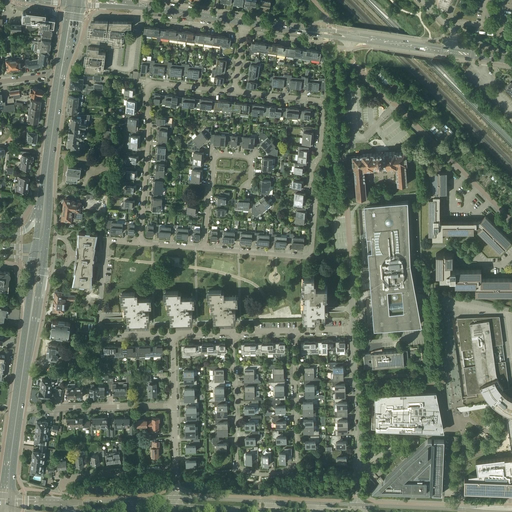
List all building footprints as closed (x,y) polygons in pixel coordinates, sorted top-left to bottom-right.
[(252,0),(251,8),(258,9),(260,0),(256,0),(252,0)] [(460,0),(458,7),(475,14),(476,0),(460,0)] [(38,26),(45,27),(45,28),(52,29),(52,27),(53,27),(54,19),(44,18),(44,14),(24,11),(24,12),(23,11),(23,12),(22,12),(21,21),(22,21),(21,22),(23,23),(38,25),(38,26)] [(91,23),(89,40),(100,41),(101,38),(106,39),(108,20),(96,20),(96,21),(95,21),(93,21),(92,21),(92,22),(91,23)] [(128,27),(131,27),(132,21),(109,21),(107,39),(112,39),(112,45),(122,46),(124,31),(124,30),(124,29),(125,29),(125,28),(126,28),(127,27),(128,27)] [(22,28),(23,26),(11,25),(10,35),(20,36),(21,28),(22,28)] [(152,37),(154,26),(153,26),(151,26),(150,26),(149,26),(149,28),(145,27),(143,35),(152,37)] [(155,26),(154,26),(152,37),(157,38),(157,41),(160,41),(161,38),(162,30),(158,29),(158,28),(157,27),(156,27),(155,27),(155,26)] [(52,31),(52,29),(45,28),(42,27),(42,29),(39,29),(39,30),(38,33),(41,33),(41,37),(38,37),(38,42),(31,41),(31,43),(34,44),(49,46),(50,43),(51,42),(51,40),(50,39),(50,38),(50,36),(51,36),(51,34),(52,34),(53,33),(52,31)] [(166,30),(162,30),(161,38),(169,39),(171,29),(170,29),(169,29),(168,29),(167,29),(166,29),(166,30)] [(169,39),(178,41),(179,32),(175,31),(175,30),(174,30),(174,29),(173,29),(172,29),(171,29),(169,39)] [(183,33),(179,32),(178,41),(186,42),(188,31),(187,31),(186,31),(185,31),(184,31),(183,31),(183,33)] [(195,43),(195,42),(196,35),(192,34),(192,33),(192,32),(191,32),(190,32),(189,31),(188,31),(186,42),(195,43)] [(196,34),(196,35),(195,42),(204,44),(205,33),(204,33),(203,33),(202,33),(201,33),(200,35),(196,34)] [(212,45),(214,37),(210,36),(210,35),(209,34),(208,34),(207,34),(206,33),(205,33),(204,44),(212,45)] [(212,45),(221,46),(223,36),(222,36),(221,36),(220,36),(218,36),(218,37),(214,37),(212,45)] [(223,36),(221,46),(230,48),(231,39),(227,38),(227,37),(226,37),(225,36),(224,36),(223,36)] [(259,52),(261,42),(260,41),(259,41),(258,41),(257,41),(256,42),(256,43),(249,42),(247,52),(250,53),(252,53),(254,53),(254,51),(259,52)] [(265,44),(265,43),(264,42),(263,42),(262,42),(261,42),(259,52),(268,53),(269,45),(265,44)] [(39,51),(48,52),(49,51),(49,50),(49,49),(49,46),(34,44),(33,50),(39,51)] [(269,45),(268,53),(277,55),(278,44),(277,44),(276,44),(275,44),(274,44),(273,44),(273,45),(269,45)] [(279,44),(278,44),(277,55),(285,56),(286,47),(282,47),(283,45),(282,45),(281,45),(280,44),(279,44)] [(88,47),(86,61),(85,70),(98,72),(98,70),(103,71),(106,52),(99,52),(99,48),(88,47)] [(286,47),(285,56),(294,57),(295,47),(294,47),(293,47),(292,47),(291,47),(291,48),(286,47)] [(296,47),(295,47),(294,57),(302,58),(304,50),(300,49),(300,48),(299,48),(298,47),(297,47),(296,47)] [(309,49),(308,49),(308,51),(304,50),(302,58),(311,60),(313,49),(312,49),(311,49),(310,49),(309,49)] [(313,49),(311,60),(320,61),(321,53),(317,52),(317,51),(316,50),(315,50),(314,50),(313,49)] [(48,52),(39,51),(38,59),(38,60),(36,59),(33,59),(32,60),(29,61),(29,59),(25,60),(24,54),(21,54),(21,57),(16,57),(16,59),(12,59),(14,70),(14,71),(17,71),(17,69),(20,69),(20,68),(22,68),(21,61),(25,60),(26,67),(29,67),(31,67),(32,68),(40,67),(40,65),(46,66),(47,61),(48,61),(48,60),(48,59),(48,58),(48,57),(48,52)] [(227,63),(227,62),(225,61),(226,57),(219,56),(218,56),(216,65),(227,66),(227,65),(227,64),(227,63)] [(10,71),(14,71),(14,70),(12,59),(12,58),(5,59),(5,62),(4,63),(5,67),(6,67),(7,70),(10,70),(10,71)] [(164,63),(159,63),(158,75),(159,75),(160,75),(161,75),(162,74),(163,74),(163,73),(167,73),(168,62),(168,59),(165,59),(164,63)] [(146,71),(150,72),(151,60),(147,60),(147,62),(142,61),(141,73),(142,73),(143,73),(144,73),(145,72),(146,71)] [(157,74),(158,75),(159,63),(155,62),(155,60),(151,60),(150,72),(154,72),(154,73),(155,74),(156,74),(157,74)] [(249,68),(249,69),(259,71),(260,62),(258,62),(252,61),(251,65),(250,65),(249,66),(249,67),(249,68)] [(172,62),(168,62),(167,73),(171,74),(171,75),(172,75),(173,76),(174,76),(175,76),(177,65),(172,64),(172,62)] [(181,65),(177,65),(175,76),(177,76),(178,76),(179,76),(180,76),(180,75),(184,75),(185,64),(182,63),(181,65)] [(185,64),(184,75),(188,76),(188,77),(189,77),(190,78),(191,78),(192,78),(193,78),(194,67),(189,66),(189,64),(185,64)] [(199,67),(194,67),(193,78),(194,78),(195,78),(196,78),(197,78),(197,77),(202,77),(203,65),(199,65),(199,67)] [(227,67),(227,66),(216,65),(215,73),(224,74),(224,70),(225,71),(226,70),(226,69),(226,68),(227,67)] [(380,65),(372,74),(384,86),(392,78),(380,65)] [(250,74),(249,78),(258,80),(259,71),(249,69),(248,70),(248,71),(248,72),(248,73),(249,74),(250,74)] [(224,74),(215,73),(212,73),(211,77),(214,77),(214,82),(220,83),(220,85),(224,86),(224,82),(224,81),(224,80),(224,79),(223,79),(224,74)] [(277,87),(278,87),(279,76),(274,75),(274,73),(271,73),(269,84),(274,85),(273,86),(274,86),(275,87),(276,87),(277,87)] [(283,86),(287,86),(288,75),(284,74),(284,76),(279,76),(278,87),(279,87),(280,87),(281,87),(282,87),(283,86)] [(294,89),(295,89),(296,78),(292,77),(292,75),(288,75),(287,86),(291,87),(291,88),(292,88),(293,89),(294,89)] [(299,89),(300,89),(300,87),(304,88),(305,76),(301,76),(301,78),(296,78),(295,89),(296,89),(297,89),(299,89)] [(305,76),(304,88),(308,88),(308,90),(309,90),(310,90),(311,91),(312,91),(314,79),(309,79),(309,77),(305,76)] [(84,78),(78,77),(76,77),(71,77),(70,88),(79,89),(79,90),(79,93),(86,94),(87,91),(86,91),(87,83),(85,83),(85,82),(83,81),(84,80),(84,78)] [(246,85),(246,86),(246,89),(249,90),(250,87),(256,88),(258,80),(249,78),(249,83),(247,82),(247,83),(247,84),(246,85)] [(316,91),(317,91),(317,89),(325,90),(325,78),(319,78),(318,80),(314,79),(312,91),(313,91),(314,91),(315,91),(316,91)] [(124,97),(127,97),(131,97),(132,94),(135,95),(135,89),(132,88),(132,87),(126,86),(126,88),(125,88),(124,97)] [(30,88),(29,96),(36,97),(36,94),(42,95),(42,94),(43,94),(44,91),(42,91),(43,90),(30,88)] [(154,103),(162,104),(163,96),(159,95),(159,94),(158,93),(157,93),(156,93),(155,93),(153,92),(152,96),(154,96),(154,103)] [(79,93),(78,96),(69,95),(68,103),(80,105),(82,105),(83,101),(84,101),(84,97),(86,97),(86,94),(79,93)] [(167,96),(163,96),(162,104),(171,105),(172,94),(170,94),(169,94),(168,95),(167,96)] [(172,94),(171,105),(180,106),(181,97),(176,97),(177,96),(176,95),(175,95),(174,95),(173,95),(172,94)] [(185,98),(181,97),(180,106),(188,107),(189,96),(188,96),(187,96),(186,96),(185,97),(185,98)] [(190,96),(189,96),(188,107),(197,108),(198,99),(194,99),(194,97),(193,97),(192,97),(191,97),(190,96)] [(136,97),(131,97),(127,97),(127,105),(137,106),(137,100),(136,100),(136,97)] [(197,108),(206,109),(207,98),(206,98),(205,98),(204,98),(203,98),(202,98),(202,100),(198,99),(197,108)] [(214,110),(215,101),(211,101),(211,99),(210,99),(209,99),(209,98),(208,98),(207,98),(206,109),(214,110)] [(27,107),(29,107),(39,109),(40,101),(30,100),(30,104),(27,103),(27,107)] [(220,100),(219,100),(219,101),(215,101),(214,110),(214,112),(217,112),(218,111),(218,110),(223,110),(224,100),(223,100),(222,100),(221,100),(220,100)] [(225,100),(224,100),(223,110),(223,113),(231,114),(232,111),(232,103),(228,102),(229,101),(228,101),(227,100),(226,100),(225,100)] [(236,103),(232,103),(232,111),(240,112),(241,102),(240,102),(239,102),(238,102),(237,102),(236,103)] [(242,102),(241,102),(240,112),(240,115),(249,116),(249,113),(250,105),(246,104),(246,103),(245,103),(244,102),(243,102),(242,102)] [(79,113),(80,105),(68,103),(67,111),(79,113)] [(254,105),(250,105),(249,113),(257,114),(259,104),(257,103),(256,103),(255,104),(254,104),(254,105)] [(260,104),(259,104),(257,114),(266,115),(267,106),(263,106),(263,105),(262,104),(261,104),(260,104)] [(126,114),(129,114),(133,115),(133,112),(136,112),(137,106),(127,105),(126,114)] [(272,105),(271,106),(271,107),(267,106),(266,115),(275,116),(276,105),(275,105),(274,105),(273,105),(272,105)] [(278,106),(276,105),(275,116),(283,117),(284,108),(280,108),(280,107),(279,106),(278,106)] [(28,114),(38,116),(39,109),(29,107),(28,114)] [(290,107),(289,107),(289,109),(284,108),(283,117),(292,118),(293,107),(292,107),(291,107),(290,107)] [(294,107),(293,107),(292,118),(301,119),(302,110),(297,110),(298,108),(297,108),(296,108),(295,107),(294,107)] [(307,109),(306,109),(306,111),(302,110),(301,119),(310,120),(310,113),(312,113),(313,109),(310,109),(309,109),(308,109),(307,109)] [(37,123),(38,116),(28,114),(27,114),(27,117),(24,117),(24,123),(33,123),(33,122),(37,123)] [(71,117),(70,125),(84,127),(88,127),(88,124),(87,124),(87,119),(87,115),(79,115),(77,114),(76,117),(71,117)] [(129,114),(128,123),(138,124),(139,118),(137,118),(137,115),(133,115),(129,114)] [(156,125),(161,126),(161,125),(165,126),(166,117),(155,116),(155,122),(156,122),(156,125)] [(138,130),(138,124),(128,123),(125,123),(124,132),(127,132),(130,132),(135,132),(135,129),(138,130)] [(83,131),(84,127),(70,125),(69,133),(85,135),(85,131),(83,131)] [(158,128),(157,134),(167,135),(168,130),(171,130),(172,126),(165,126),(161,125),(161,126),(161,128),(158,128)] [(304,129),(303,137),(313,138),(313,132),(312,132),(312,129),(304,129)] [(31,144),(35,144),(35,142),(36,142),(37,132),(27,131),(26,141),(31,141),(31,144)] [(208,139),(211,139),(212,134),(212,132),(208,131),(205,134),(202,131),(197,135),(205,144),(207,142),(207,140),(208,139)] [(127,140),(130,141),(140,141),(140,136),(139,135),(139,133),(135,132),(130,132),(127,132),(127,140)] [(84,138),(85,135),(69,133),(68,141),(79,142),(79,138),(84,138)] [(158,143),(166,143),(167,135),(157,134),(157,140),(158,140),(158,143)] [(220,135),(212,134),(211,139),(211,143),(213,143),(213,144),(219,145),(220,135)] [(192,149),(194,149),(199,149),(200,146),(201,145),(202,145),(205,144),(197,135),(193,139),(196,142),(192,145),(192,149)] [(229,135),(220,135),(219,145),(225,145),(225,142),(228,143),(229,135)] [(229,135),(228,143),(231,143),(231,146),(237,146),(237,143),(240,143),(240,136),(229,135)] [(261,146),(263,148),(272,141),(268,137),(264,139),(261,136),(258,135),(258,138),(257,143),(260,143),(261,145),(261,146)] [(249,137),(240,136),(240,143),(243,144),(242,147),(248,147),(249,137)] [(258,138),(249,137),(248,147),(254,148),(254,146),(257,146),(257,143),(258,138)] [(303,137),(302,146),(306,147),(311,147),(311,144),(312,144),(313,138),(303,137)] [(80,142),(79,142),(68,141),(67,146),(71,146),(71,148),(79,150),(80,142)] [(139,147),(140,141),(130,141),(129,149),(138,150),(138,147),(139,147)] [(267,152),(267,155),(272,155),(275,156),(275,152),(272,148),(275,146),(272,141),(263,148),(265,151),(266,151),(267,152)] [(156,151),(166,152),(166,143),(158,143),(158,146),(156,145),(156,151)] [(299,146),(298,154),(309,155),(309,149),(306,149),(306,147),(302,146),(299,146)] [(194,149),(193,157),(203,158),(204,152),(202,152),(203,149),(199,149),(194,149)] [(22,155),(21,161),(30,162),(31,160),(31,159),(32,159),(32,156),(32,155),(28,154),(28,152),(19,151),(18,155),(22,155)] [(157,157),(156,160),(165,161),(166,152),(156,151),(155,157),(157,157)] [(131,162),(138,162),(139,156),(137,156),(137,153),(127,152),(127,155),(128,156),(128,158),(127,158),(126,159),(125,160),(125,161),(125,162),(125,163),(126,163),(126,164),(127,164),(128,164),(129,164),(130,164),(130,163),(131,163),(131,162)] [(353,168),(350,168),(351,172),(355,172),(357,198),(366,197),(364,169),(376,168),(377,171),(384,171),(384,167),(396,166),(398,185),(407,185),(405,165),(407,165),(406,160),(407,160),(406,156),(405,152),(396,153),(396,152),(385,152),(385,153),(373,154),(373,153),(362,154),(362,155),(352,156),(353,160),(352,160),(353,164),(353,168)] [(262,157),(262,163),(272,164),(272,155),(267,155),(264,154),(264,157),(262,157)] [(298,154),(298,163),(303,164),(306,164),(307,161),(308,161),(309,155),(298,154)] [(193,157),(193,166),(200,167),(200,164),(203,164),(203,158),(193,157)] [(155,163),(154,169),(164,169),(165,161),(156,160),(156,163),(155,163)] [(31,162),(30,162),(21,161),(21,165),(19,164),(19,168),(25,169),(25,170),(27,170),(27,169),(30,169),(30,166),(31,166),(31,162)] [(69,165),(67,179),(67,182),(72,183),(72,180),(77,181),(78,176),(80,176),(81,167),(74,166),(75,164),(73,162),(71,162),(70,163),(69,165)] [(271,173),(272,164),(262,163),(261,169),(263,169),(262,172),(271,173)] [(305,167),(303,166),(303,164),(298,163),(295,163),(294,172),(295,172),(295,173),(301,174),(301,172),(304,173),(305,167)] [(193,166),(192,175),(202,176),(202,170),(199,169),(200,167),(193,166)] [(130,177),(130,176),(137,177),(137,171),(136,171),(136,168),(135,168),(132,167),(126,167),(126,170),(127,170),(127,173),(126,173),(125,173),(125,174),(124,174),(124,175),(124,176),(124,177),(124,178),(125,178),(125,179),(126,179),(127,179),(128,179),(129,178),(130,177)] [(155,177),(163,178),(164,169),(154,169),(154,175),(155,175),(155,177)] [(437,171),(437,172),(430,172),(430,198),(428,198),(429,226),(429,234),(432,234),(432,239),(443,239),(443,232),(473,233),(473,226),(478,226),(478,224),(480,224),(482,226),(477,232),(499,253),(504,249),(506,249),(506,248),(506,246),(511,242),(485,216),(480,221),(477,221),(441,221),(441,214),(441,201),(441,193),(447,193),(447,184),(447,172),(440,172),(439,171),(437,171)] [(202,181),(202,176),(192,175),(191,183),(200,184),(200,181),(202,181)] [(18,183),(28,184),(29,177),(18,176),(17,179),(19,179),(18,183)] [(260,185),(270,185),(271,177),(262,176),(262,179),(260,179),(260,185)] [(153,180),(153,186),(163,187),(163,178),(155,177),(155,180),(153,180)] [(293,189),(296,190),(300,190),(300,187),(303,187),(303,181),(300,181),(300,179),(295,179),(294,180),(293,180),(293,189)] [(129,192),(129,191),(136,192),(136,186),(135,186),(135,183),(134,182),(131,182),(125,182),(125,185),(126,185),(126,188),(125,188),(124,188),(123,188),(123,189),(123,190),(122,190),(122,191),(122,192),(123,192),(123,193),(124,193),(124,194),(125,194),(126,194),(127,194),(127,193),(128,193),(128,192),(129,192)] [(27,191),(28,184),(18,183),(18,187),(16,186),(16,190),(27,191)] [(261,193),(264,194),(269,194),(270,185),(260,185),(259,190),(261,191),(261,193)] [(153,195),(162,196),(163,187),(153,186),(152,192),(154,192),(153,195)] [(295,198),(305,199),(305,193),(304,193),(304,190),(300,190),(296,190),(295,198)] [(261,197),(259,199),(266,208),(270,204),(268,201),(271,198),(272,194),(269,194),(264,194),(264,196),(263,197),(261,197)] [(152,198),(151,203),(161,204),(162,196),(153,195),(153,198),(152,198)] [(217,205),(226,206),(226,197),(225,197),(225,195),(220,195),(220,196),(216,196),(216,202),(217,202),(217,205)] [(127,206),(134,206),(135,200),(133,200),(134,197),(132,197),(129,197),(124,196),(123,200),(125,200),(124,203),(123,203),(122,203),(122,204),(121,204),(121,205),(121,206),(121,207),(122,207),(122,208),(123,208),(124,209),(125,209),(125,208),(126,208),(127,208),(127,207),(127,206)] [(243,208),(244,198),(238,197),(238,199),(235,199),(234,207),(243,208)] [(63,203),(64,203),(63,209),(73,211),(73,210),(80,211),(80,209),(84,209),(84,205),(81,204),(81,202),(80,202),(80,201),(79,200),(77,200),(76,201),(73,201),(73,200),(70,200),(70,198),(66,198),(66,199),(65,199),(65,200),(63,199),(62,200),(62,202),(63,203)] [(243,208),(252,209),(252,204),(253,200),(250,200),(250,198),(244,198),(243,208)] [(297,207),(301,207),(301,205),(304,205),(305,199),(295,198),(294,204),(293,204),(293,207),(297,207)] [(255,204),(252,204),(252,209),(251,213),(255,213),(255,211),(259,208),(262,212),(266,208),(259,199),(256,201),(256,203),(255,204)] [(418,325),(415,289),(407,241),(410,241),(408,200),(364,207),(374,329),(418,325)] [(161,213),(161,204),(151,203),(151,209),(152,209),(152,212),(161,213)] [(188,206),(187,215),(196,215),(196,212),(197,213),(198,207),(195,206),(195,205),(189,204),(189,206),(188,206)] [(226,206),(217,205),(217,208),(215,208),(215,214),(218,214),(218,216),(224,216),(224,215),(225,215),(226,206)] [(297,207),(296,216),(306,217),(307,211),(305,211),(306,208),(301,207),(297,207)] [(73,212),(73,211),(63,209),(63,214),(61,214),(60,215),(60,217),(61,218),(62,218),(62,219),(63,219),(63,220),(66,221),(66,220),(71,220),(71,217),(75,217),(75,218),(82,219),(83,213),(73,212)] [(306,222),(306,217),(296,216),(296,225),(304,225),(305,222),(306,222)] [(109,220),(108,226),(108,228),(111,228),(111,231),(112,231),(112,232),(113,232),(114,233),(115,233),(116,233),(117,222),(117,221),(109,220)] [(125,229),(126,226),(126,222),(123,221),(123,223),(117,222),(116,233),(118,233),(119,233),(120,233),(121,233),(121,231),(122,232),(122,229),(125,229)] [(129,222),(126,222),(126,226),(125,229),(128,230),(128,232),(129,232),(129,234),(130,234),(131,234),(132,234),(134,234),(135,224),(129,223),(129,222)] [(147,230),(147,236),(148,236),(150,236),(152,235),(152,234),(153,234),(153,232),(156,232),(157,224),(154,224),(154,225),(148,225),(147,225),(146,225),(146,226),(145,226),(145,227),(145,228),(146,229),(147,230)] [(157,224),(156,232),(159,232),(159,235),(160,235),(160,236),(161,236),(162,237),(163,237),(164,237),(165,225),(157,224)] [(168,237),(169,237),(169,235),(170,236),(171,233),(174,233),(174,226),(165,225),(164,237),(166,237),(167,237),(168,237)] [(174,226),(174,233),(177,234),(176,236),(177,236),(177,237),(178,238),(179,238),(181,238),(182,238),(183,226),(183,225),(177,225),(177,226),(174,226)] [(185,238),(187,238),(187,237),(188,237),(188,235),(191,235),(192,227),(183,226),(182,238),(183,239),(184,238),(185,238)] [(192,227),(191,235),(194,235),(194,237),(195,237),(194,239),(197,240),(199,240),(200,229),(194,229),(195,227),(192,227)] [(220,237),(221,229),(212,229),(212,230),(211,230),(210,230),(210,231),(209,231),(209,232),(209,233),(209,234),(210,234),(210,235),(211,235),(211,241),(212,241),(213,241),(215,241),(216,241),(216,239),(217,239),(217,237),(220,237)] [(227,242),(228,242),(229,230),(221,229),(220,237),(223,238),(223,240),(224,240),(224,241),(225,242),(226,242),(227,242)] [(238,231),(229,230),(228,242),(229,242),(231,242),(232,242),(233,242),(233,241),(234,241),(234,238),(237,239),(238,231)] [(76,271),(75,274),(74,279),(74,283),(92,285),(92,273),(93,273),(93,264),(93,261),(96,262),(97,257),(94,257),(95,253),(96,246),(95,245),(98,233),(97,233),(79,231),(79,235),(78,243),(78,249),(77,254),(77,259),(76,265),(75,270),(76,271)] [(247,232),(238,231),(237,239),(240,239),(240,241),(241,241),(241,243),(242,243),(243,243),(244,244),(246,244),(247,232)] [(255,232),(247,232),(246,244),(247,244),(248,244),(249,244),(250,244),(251,242),(252,240),(255,240),(255,232)] [(263,245),(264,233),(255,232),(255,240),(258,240),(257,243),(258,243),(258,244),(259,245),(261,245),(262,245),(263,245)] [(273,234),(264,233),(263,245),(264,245),(265,245),(267,245),(268,245),(268,244),(269,244),(269,241),(272,242),(273,234)] [(281,234),(273,234),(272,242),(275,242),(275,244),(276,244),(276,246),(277,246),(278,246),(279,247),(280,247),(281,234)] [(286,243),(289,243),(290,235),(281,234),(280,247),(281,247),(283,247),(284,247),(285,246),(285,245),(286,245),(286,243)] [(293,246),(293,247),(294,247),(295,248),(296,248),(298,248),(299,236),(290,235),(289,243),(292,243),(292,246),(293,246)] [(307,237),(299,236),(298,248),(299,248),(300,248),(301,248),(302,248),(303,246),(303,247),(304,244),(307,245),(307,237)] [(455,286),(475,286),(481,286),(481,277),(481,274),(481,269),(481,268),(478,268),(451,268),(451,262),(454,262),(454,259),(454,250),(453,250),(453,253),(436,253),(436,273),(439,273),(439,278),(455,278),(455,286)] [(0,271),(0,288),(7,290),(9,272),(0,271)] [(123,293),(121,293),(121,298),(121,302),(124,302),(124,307),(124,312),(124,313),(124,314),(125,317),(125,318),(125,323),(127,323),(148,323),(152,323),(152,324),(153,324),(165,324),(165,322),(171,322),(191,322),(195,322),(195,323),(196,323),(208,323),(208,321),(214,321),(234,321),(239,320),(239,322),(252,322),(252,320),(258,320),(296,319),(302,319),(302,320),(313,320),(313,318),(315,318),(328,318),(328,312),(328,307),(326,307),(325,307),(325,297),(326,297),(327,297),(327,291),(327,285),(316,286),(316,281),(316,275),(314,275),(304,275),(303,275),(302,280),(302,286),(302,291),(301,291),(301,297),(302,302),(302,303),(270,303),(267,304),(267,306),(268,309),(257,313),(246,309),(246,304),(241,304),(238,304),(238,300),(236,300),(236,295),(233,295),(225,296),(224,296),(224,290),(209,291),(208,291),(208,296),(208,300),(211,300),(211,305),(198,305),(196,305),(195,305),(195,302),(193,302),(193,296),(190,296),(182,297),(181,297),(181,291),(166,292),(165,292),(165,297),(165,301),(167,301),(167,306),(154,306),(152,306),(152,303),(150,303),(150,297),(146,298),(139,298),(138,298),(138,292),(123,293)] [(481,286),(475,286),(475,295),(511,295),(511,277),(481,277),(481,286)] [(54,297),(54,310),(60,310),(59,313),(65,313),(65,300),(75,300),(75,295),(62,295),(62,290),(55,290),(55,297),(54,297)] [(0,322),(3,323),(4,315),(6,315),(8,315),(8,314),(9,312),(8,312),(9,311),(7,311),(7,307),(4,307),(5,304),(2,304),(2,302),(0,301),(0,322)] [(446,377),(450,408),(465,406),(451,314),(440,315),(437,316),(446,377)] [(511,397),(510,396),(508,395),(506,394),(505,393),(503,391),(501,389),(509,388),(505,361),(495,362),(492,345),(503,344),(499,316),(457,317),(461,349),(473,348),(476,365),(463,366),(467,394),(483,392),(485,393),(486,395),(487,396),(488,398),(489,399),(491,401),(492,402),(493,403),(501,402),(504,416),(507,416),(511,448),(511,450),(511,455),(476,461),(477,473),(468,474),(468,477),(465,477),(464,489),(511,491),(511,397)] [(70,330),(70,327),(70,326),(70,323),(53,321),(53,324),(52,325),(51,333),(52,333),(51,336),(68,338),(69,335),(70,332),(71,332),(71,331),(71,330),(70,330)] [(310,353),(310,340),(309,341),(308,341),(306,341),(305,341),(304,341),(304,342),(301,342),(301,353),(310,353)] [(316,341),(314,341),(313,341),(312,341),(310,340),(310,353),(319,352),(319,341),(316,341)] [(328,352),(327,351),(327,340),(326,340),(325,340),(324,340),(323,341),(322,341),(319,341),(319,352),(328,352)] [(333,341),(332,340),(331,340),(330,340),(328,340),(327,340),(327,351),(333,351),(333,354),(336,354),(336,341),(333,341)] [(340,340),(339,341),(336,341),(336,354),(340,353),(339,350),(345,350),(345,340),(343,340),(342,340),(340,340)] [(279,342),(276,342),(276,353),(285,353),(285,352),(286,352),(286,351),(287,351),(287,350),(287,349),(287,348),(286,348),(286,347),(285,347),(285,341),(284,341),(283,341),(281,341),(280,342),(279,342)] [(216,344),(217,355),(217,356),(220,356),(220,355),(226,355),(226,353),(227,353),(227,352),(228,351),(228,350),(227,350),(227,349),(226,349),(225,349),(225,342),(224,342),(223,343),(222,343),(221,343),(219,343),(219,344),(216,344)] [(245,342),(244,343),(241,343),(241,354),(250,354),(250,342),(249,342),(248,342),(247,342),(245,342)] [(251,342),(250,342),(250,354),(259,354),(259,343),(256,343),(254,342),(253,342),(252,342),(251,342)] [(259,343),(259,354),(259,355),(262,355),(262,352),(268,352),(267,342),(266,342),(265,342),(264,342),(263,342),(262,342),(262,343),(259,343)] [(267,342),(268,352),(268,354),(276,353),(276,342),(273,342),(272,342),(271,342),(270,342),(268,342),(267,342)] [(48,352),(47,359),(47,360),(51,360),(52,360),(52,359),(57,360),(59,350),(59,351),(61,350),(62,347),(61,346),(60,346),(58,344),(57,344),(49,343),(47,352),(48,352)] [(186,344),(185,344),(185,345),(181,345),(182,356),(191,355),(190,343),(189,343),(188,343),(187,344),(186,344)] [(191,343),(190,343),(191,355),(199,355),(199,344),(196,344),(195,344),(194,343),(193,343),(191,343)] [(203,354),(208,353),(208,343),(207,343),(205,343),(204,343),(203,343),(202,344),(199,344),(199,355),(203,355),(203,354)] [(213,355),(217,355),(216,344),(213,344),(213,343),(212,343),(211,343),(210,343),(209,343),(208,343),(208,353),(213,353),(213,355)] [(136,346),(136,357),(136,358),(140,358),(140,357),(145,357),(145,344),(143,345),(142,345),(141,345),(140,345),(139,345),(139,346),(136,346)] [(146,344),(145,344),(145,357),(154,356),(153,345),(150,345),(149,345),(148,345),(147,344),(146,344)] [(153,345),(154,356),(163,356),(162,355),(163,355),(164,354),(164,353),(165,353),(165,352),(164,351),(163,350),(162,350),(162,344),(161,344),(160,344),(159,344),(158,345),(156,345),(153,345)] [(109,345),(108,345),(106,346),(104,346),(104,347),(101,347),(101,359),(105,359),(105,358),(110,358),(110,345),(109,345)] [(119,357),(119,346),(116,346),(114,346),(113,346),(112,345),(111,345),(110,345),(110,358),(119,357)] [(123,345),(122,346),(119,346),(119,357),(128,357),(127,345),(126,345),(125,345),(124,345),(123,345)] [(128,357),(136,357),(136,346),(133,346),(132,345),(130,345),(129,345),(127,345),(128,357)] [(370,352),(371,353),(363,354),(364,369),(406,365),(405,350),(382,352),(381,349),(370,352)] [(305,371),(305,372),(315,372),(315,367),(320,366),(320,363),(304,364),(304,371),(305,371)] [(333,369),(333,372),(345,372),(345,371),(345,370),(344,370),(344,369),(344,368),(343,367),(343,366),(337,366),(337,363),(331,363),(331,368),(333,369)] [(273,369),(273,373),(284,373),(284,372),(285,372),(285,364),(268,364),(268,366),(273,369)] [(213,375),(224,374),(224,373),(225,373),(225,365),(208,366),(208,367),(213,368),(213,375)] [(245,374),(256,373),(256,369),(260,366),(260,365),(244,365),(244,373),(245,373),(245,374)] [(190,366),(190,369),(184,370),(184,371),(184,372),(183,372),(183,373),(183,374),(183,375),(183,376),(194,375),(194,372),(197,371),(196,366),(190,366)] [(304,374),(304,381),(320,381),(320,379),(315,377),(315,372),(305,372),(305,374),(304,374)] [(343,378),(343,376),(344,376),(344,375),(345,374),(345,373),(345,372),(333,372),(333,375),(331,376),(331,381),(333,381),(338,381),(337,378),(343,378)] [(244,375),(244,383),(261,382),(261,381),(256,378),(256,373),(245,374),(245,375),(244,375)] [(284,373),(273,373),(273,378),(268,381),(269,382),(285,382),(285,374),(284,374),(284,373)] [(151,383),(151,378),(151,374),(145,374),(145,378),(145,382),(149,382),(149,383),(149,395),(156,395),(156,383),(151,383)] [(224,374),(213,375),(213,378),(209,382),(209,383),(225,383),(225,376),(224,376),(224,374)] [(184,380),(184,382),(190,381),(190,384),(197,384),(197,379),(194,378),(194,375),(183,376),(183,377),(183,378),(184,379),(184,380)] [(41,387),(51,388),(51,384),(54,384),(55,376),(49,376),(48,380),(43,379),(42,382),(41,382),(40,386),(42,386),(41,387)] [(320,381),(304,381),(304,389),(305,389),(305,390),(314,390),(314,385),(315,385),(320,382),(320,381)] [(335,387),(335,390),(347,390),(347,389),(347,388),(346,387),(346,386),(345,386),(345,385),(345,384),(339,384),(339,381),(338,381),(333,381),(333,386),(335,387)] [(76,386),(76,397),(83,397),(83,388),(86,388),(86,382),(82,382),(82,384),(79,384),(79,386),(76,386)] [(261,382),(244,383),(244,390),(246,390),(246,391),(256,391),(256,386),(261,384),(261,382)] [(273,386),(273,391),(284,390),(284,389),(285,389),(285,382),(269,382),(269,384),(273,386)] [(76,397),(76,386),(72,386),(71,385),(69,385),(69,383),(65,383),(65,389),(68,389),(69,397),(76,397)] [(213,387),(214,392),(224,392),(224,390),(225,390),(225,383),(209,383),(209,385),(213,387)] [(183,393),(183,394),(195,393),(195,390),(197,389),(197,384),(190,384),(191,387),(185,388),(185,389),(184,390),(184,391),(183,392),(183,393)] [(52,388),(51,388),(41,387),(41,390),(40,390),(39,396),(40,396),(41,397),(42,398),(43,398),(44,397),(50,397),(50,393),(52,393),(52,388)] [(284,390),(273,391),(273,395),(269,398),(269,400),(272,400),(280,399),(285,399),(285,392),(284,392),(284,390)] [(314,390),(305,390),(305,391),(304,391),(304,399),(309,399),(315,398),(321,398),(321,397),(316,394),(316,390),(314,390)] [(345,396),(345,394),(346,394),(346,393),(346,392),(347,392),(347,391),(347,390),(335,390),(335,393),(333,394),(333,399),(335,399),(339,399),(339,396),(345,396)] [(256,391),(246,391),(246,393),(244,393),(245,400),(261,400),(261,398),(257,395),(256,391)] [(436,391),(411,392),(373,394),(373,395),(371,427),(376,427),(376,429),(444,431),(436,391)] [(224,392),(214,392),(214,397),(209,399),(209,401),(215,401),(221,401),(226,400),(226,393),(224,393),(224,392)] [(191,403),(192,403),(192,402),(197,402),(197,397),(195,396),(195,393),(183,394),(183,395),(184,396),(184,397),(184,398),(185,398),(185,400),(191,399),(191,403)] [(303,402),(303,403),(303,404),(302,404),(302,405),(302,406),(302,407),(302,408),(313,408),(313,405),(316,404),(315,398),(309,399),(309,402),(303,402)] [(280,399),(272,400),(272,406),(276,408),(276,412),(286,411),(286,405),(281,406),(280,399)] [(337,405),(337,408),(349,408),(349,407),(349,406),(348,406),(348,405),(348,404),(347,403),(347,402),(341,402),(341,399),(339,399),(335,399),(335,404),(337,405)] [(217,406),(218,410),(229,409),(229,408),(229,407),(228,407),(228,406),(228,405),(227,405),(227,403),(221,403),(221,401),(215,401),(215,406),(217,406)] [(199,402),(197,402),(192,402),(192,403),(192,405),(187,406),(187,407),(186,408),(186,409),(185,410),(185,411),(185,412),(197,411),(197,408),(199,407),(199,402)] [(250,406),(245,406),(245,412),(255,412),(255,409),(259,407),(259,403),(250,403),(250,406)] [(313,408),(302,408),(302,409),(302,410),(303,411),(303,412),(303,414),(309,414),(309,417),(316,416),(316,411),(313,411),(313,408)] [(347,414),(347,412),(348,412),(348,411),(348,410),(349,410),(349,409),(349,408),(337,408),(337,411),(335,412),(335,417),(341,417),(341,414),(347,414)] [(215,419),(222,418),(222,415),(228,415),(228,414),(228,413),(229,412),(229,411),(229,410),(229,409),(218,410),(218,413),(215,413),(215,419)] [(193,417),(193,420),(198,420),(199,420),(199,415),(197,414),(197,411),(185,412),(185,413),(185,414),(186,414),(186,415),(187,416),(187,418),(193,417)] [(250,422),(245,422),(245,428),(255,428),(255,424),(259,422),(259,415),(252,416),(253,419),(250,419),(250,422)] [(278,415),(272,415),(272,422),(276,424),(276,427),(286,427),(286,421),(281,421),(281,418),(278,418),(278,415)] [(316,416),(309,417),(309,420),(303,420),(303,421),(303,422),(303,423),(302,424),(302,425),(302,426),(314,425),(313,422),(316,422),(316,416)] [(338,423),(338,426),(349,426),(349,425),(349,424),(349,423),(348,422),(348,421),(348,420),(342,420),(341,417),(335,417),(335,422),(338,423)] [(75,418),(75,425),(79,425),(79,427),(87,427),(91,427),(90,421),(83,421),(83,418),(75,418)] [(123,427),(123,426),(122,418),(115,418),(115,427),(123,427)] [(152,421),(150,421),(150,425),(152,425),(153,429),(159,429),(159,422),(160,422),(160,418),(152,418),(152,421)] [(218,424),(218,428),(229,427),(229,426),(229,425),(229,424),(228,423),(228,421),(222,421),(222,418),(215,419),(215,424),(218,424)] [(36,428),(47,429),(52,430),(53,426),(49,426),(49,422),(48,422),(48,421),(43,420),(43,421),(37,421),(36,428)] [(184,429),(184,430),(196,429),(196,426),(198,425),(198,420),(193,420),(191,420),(191,423),(185,424),(186,425),(185,426),(185,427),(184,427),(184,428),(184,429)] [(314,425),(302,426),(302,427),(302,428),(303,428),(303,429),(303,430),(304,430),(304,432),(310,432),(310,435),(316,435),(316,429),(314,429),(314,425)] [(349,428),(349,427),(349,426),(338,426),(338,429),(335,430),(335,435),(338,435),(342,435),(342,432),(348,432),(348,430),(349,429),(349,428)] [(216,437),(219,437),(222,437),(222,433),(228,433),(228,432),(228,431),(229,431),(229,430),(229,429),(229,428),(229,427),(218,428),(218,431),(216,431),(216,437)] [(36,431),(36,435),(46,436),(48,436),(48,433),(46,433),(47,429),(36,428),(36,429),(35,431),(36,431)] [(185,434),(186,434),(186,436),(192,435),(192,439),(193,439),(198,438),(198,433),(196,432),(196,429),(184,430),(184,431),(185,432),(185,433),(185,434)] [(279,430),(272,430),(273,437),(276,439),(277,443),(286,442),(286,436),(281,436),(281,433),(279,434),(279,430)] [(250,437),(245,437),(246,443),(256,443),(255,440),(259,438),(259,432),(256,432),(256,434),(250,434),(250,437)] [(46,436),(36,435),(35,442),(41,442),(40,447),(46,448),(47,440),(46,440),(46,436)] [(338,438),(338,435),(335,435),(332,435),(332,442),(336,444),(336,447),(346,447),(346,441),(341,441),(341,438),(338,438)] [(310,441),(305,441),(306,447),(316,447),(316,443),(319,441),(319,436),(310,436),(310,441)] [(219,440),(219,437),(216,437),(213,437),(213,444),(217,446),(217,449),(227,449),(227,443),(222,443),(222,440),(219,440)] [(200,438),(198,438),(193,439),(193,442),(191,442),(191,445),(186,445),(186,451),(196,451),(196,447),(200,445),(200,438)] [(429,443),(392,476),(381,486),(380,483),(372,491),(442,493),(443,476),(444,440),(428,439),(427,440),(429,443)] [(45,455),(46,448),(40,447),(40,451),(34,451),(33,458),(43,459),(44,455),(45,455)] [(110,453),(108,453),(106,453),(105,447),(102,448),(103,454),(106,454),(107,463),(111,462),(111,463),(114,463),(113,452),(110,452),(110,453)] [(283,452),(280,452),(280,462),(286,462),(286,457),(289,457),(289,455),(292,455),(292,448),(285,449),(283,452)] [(249,453),(246,453),(246,463),(252,463),(252,458),(255,458),(255,456),(258,455),(258,449),(251,449),(249,453)] [(341,453),(339,454),(339,450),(332,451),(332,457),(336,459),(336,463),(346,462),(346,456),(341,456),(341,453)] [(76,457),(73,458),(73,461),(76,461),(77,467),(84,466),(83,458),(86,458),(85,451),(79,451),(80,456),(76,457)] [(113,452),(114,463),(118,462),(121,461),(120,451),(113,452)] [(266,455),(262,456),(263,466),(269,465),(268,460),(271,460),(271,451),(268,452),(266,455)] [(93,461),(91,461),(91,464),(93,464),(93,465),(100,464),(99,455),(92,456),(93,461)] [(191,460),(186,460),(187,466),(197,466),(197,462),(200,460),(200,457),(191,457),(191,460)] [(66,460),(57,461),(57,460),(55,460),(54,465),(58,465),(58,469),(67,468),(66,460)] [(42,466),(32,464),(31,473),(35,473),(35,472),(41,473),(41,472),(43,472),(44,466),(43,466),(42,466)]
